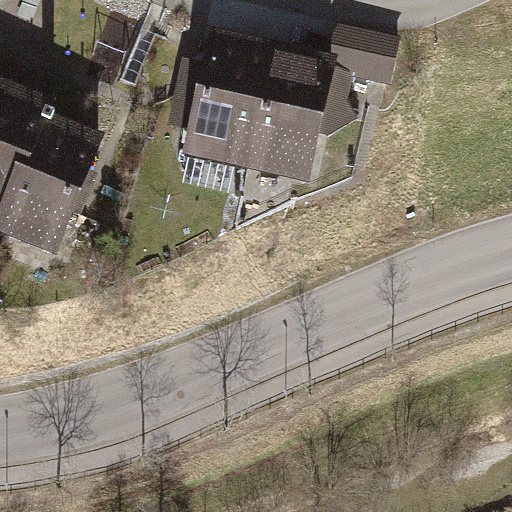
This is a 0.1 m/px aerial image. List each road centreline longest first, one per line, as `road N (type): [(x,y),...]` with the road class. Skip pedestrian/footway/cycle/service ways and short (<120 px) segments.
road 1 (unclassified): [(0,432),(189,381),(511,253)]
road 2 (residential): [(317,0),(380,11),(442,0)]
